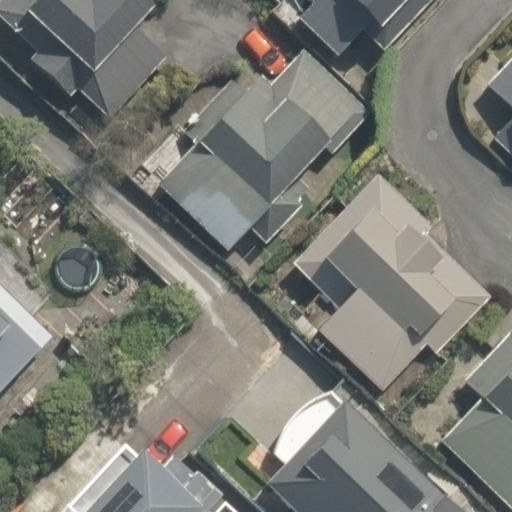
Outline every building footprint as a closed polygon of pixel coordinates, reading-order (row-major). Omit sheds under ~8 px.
[(0,0),(0,13),(79,75),(137,0),(0,0)] [(326,0),(380,48),(423,0),(326,0)] [(511,7),(496,24),(511,40),(511,76),(494,94),(511,112),(511,7)] [(245,72),(223,54),(173,115),(186,126),(144,178),(222,242),(342,96),(272,39),(245,72)] [(300,322),(370,387),(414,339),(431,356),(489,293),(343,157),(281,224),(341,279),(300,322)] [(0,371),(40,333),(0,290),(0,371)] [(511,352),(506,358),(489,339),(433,391),(445,403),(419,426),(497,511),(508,511),(511,509),(511,352)] [(463,511),(335,388),(246,481),(278,511),(463,511)] [(190,511),(108,437),(39,511),(190,511)]
